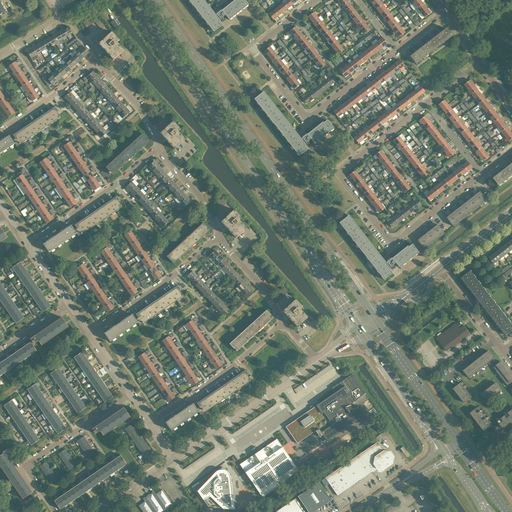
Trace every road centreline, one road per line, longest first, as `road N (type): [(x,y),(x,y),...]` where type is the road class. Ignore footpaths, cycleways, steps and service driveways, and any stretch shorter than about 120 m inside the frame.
road 1 (secondary): [(134,0),(360,330)]
road 2 (secondary): [(376,319),(155,0)]
road 3 (residential): [(392,239),(339,173),(479,62)]
road 4 (residential): [(56,511),(28,465),(130,393)]
road 5 (residential): [(308,116),(445,11)]
road 6 (tertiary): [(174,457),(316,360)]
road 7 (residential): [(151,423),(281,322)]
road 8 (residential): [(308,116),(254,50),(314,0)]
road 9 (residential): [(28,244),(158,146)]
road 10 (residential): [(89,333),(220,237)]
road 11 (residential): [(392,239),(511,149)]
road 12 (secondary): [(460,442),(376,319)]
road 13 (secondary): [(360,330),(442,448)]
road 14 (residential): [(0,131),(96,57)]
